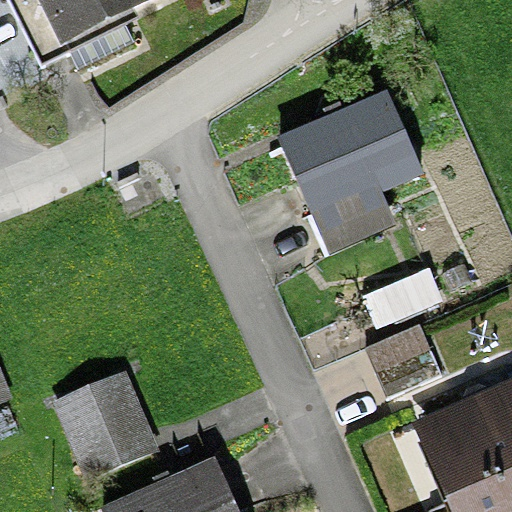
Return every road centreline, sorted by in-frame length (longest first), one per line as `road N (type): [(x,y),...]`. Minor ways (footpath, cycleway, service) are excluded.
road 1 (residential): [(165,113),(345,511)]
road 2 (residential): [(17,188),(165,113)]
road 3 (residential): [(165,113),(298,32)]
